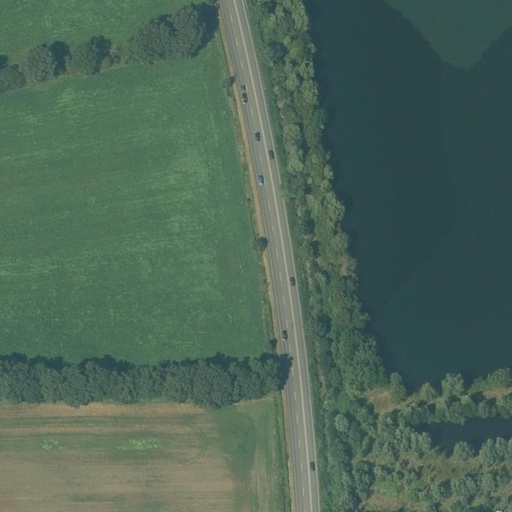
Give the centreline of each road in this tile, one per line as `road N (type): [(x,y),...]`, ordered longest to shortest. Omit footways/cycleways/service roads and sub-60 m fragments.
road 1 (track): [(511,393),(391,405),(342,390),(269,0)]
road 2 (trunk): [(230,0),(288,306),(307,511)]
